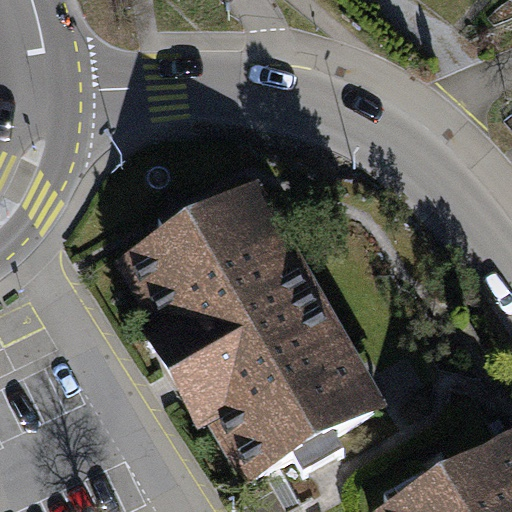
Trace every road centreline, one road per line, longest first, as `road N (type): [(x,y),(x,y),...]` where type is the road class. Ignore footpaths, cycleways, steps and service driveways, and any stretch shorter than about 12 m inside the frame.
road 1 (tertiary): [(34,95),(250,93),(324,108),(415,162),(511,273)]
road 2 (tertiary): [(34,95),(30,148),(0,217)]
